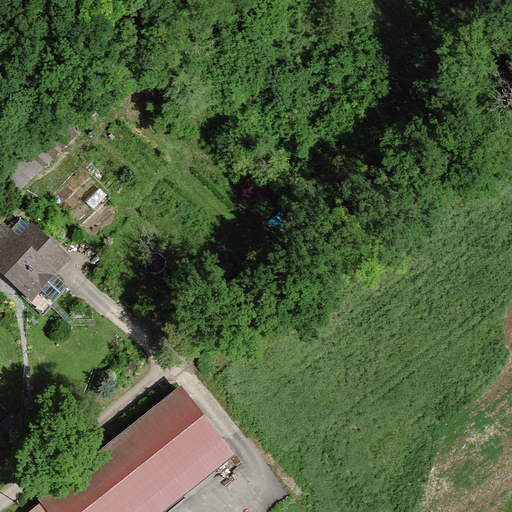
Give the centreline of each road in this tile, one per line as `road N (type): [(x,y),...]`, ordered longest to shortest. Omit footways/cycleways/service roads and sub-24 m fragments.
road 1 (track): [(180,362),(511,74)]
road 2 (unclassified): [(0,503),(180,362)]
